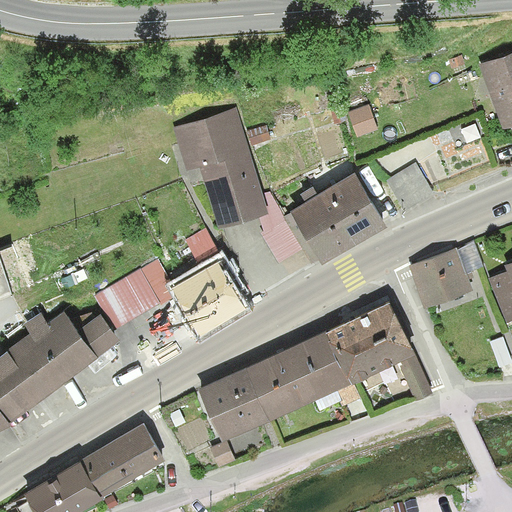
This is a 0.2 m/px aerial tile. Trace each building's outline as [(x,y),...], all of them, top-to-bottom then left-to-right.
[(511,51),(480,65),(506,127),(511,124),(511,51)] [(349,109),(358,133),(381,124),(372,101),(349,109)] [(189,170),(201,166),(221,226),(267,211),(233,109),(175,128),(189,170)] [(392,173),(404,201),(435,188),(423,160),(392,173)] [(355,174),(292,209),(321,262),(385,227),(355,174)] [(191,233),(198,255),(219,248),(213,227),(191,233)] [(10,248),(0,251),(0,299),(25,292),(10,248)] [(454,248),(409,265),(425,308),(470,291),(454,248)] [(218,254),(172,280),(179,292),(201,330),(246,304),(218,254)] [(115,328),(179,292),(172,280),(160,259),(97,296),(115,328)] [(419,355),(393,300),(327,331),(353,386),(419,355)] [(0,403),(14,421),(100,355),(80,329),(63,308),(0,356),(0,403)] [(80,329),(100,355),(122,340),(104,313),(80,329)] [(327,331),(198,388),(221,441),(351,384),(327,331)] [(0,426),(14,421),(0,403),(0,426)] [(167,461),(144,424),(81,457),(101,493),(104,498),(167,461)] [(81,457),(22,487),(37,511),(64,511),(101,493),(81,457)]
